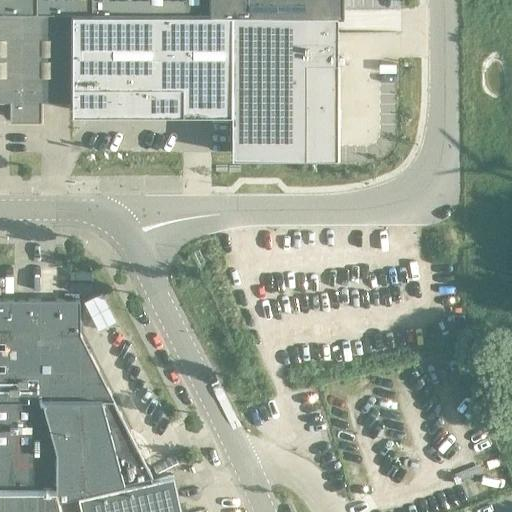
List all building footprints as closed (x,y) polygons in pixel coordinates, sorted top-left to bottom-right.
[(0,0),(0,8),(36,9),(35,0),(0,0)] [(35,0),(36,9),(71,9),(91,9),(91,0),(35,0)] [(91,0),(91,9),(209,9),(209,0),(91,0)] [(209,0),(209,9),(231,9),(336,9),(340,9),(341,9),(340,6),(338,0),(209,0)] [(36,9),(0,8),(0,97),(10,97),(10,117),(41,117),(40,97),(71,97),(71,9),(36,9)] [(91,9),(71,9),(71,97),(72,97),(72,109),(73,109),(211,109),(231,109),(231,9),(209,9),(91,9)] [(336,9),(231,9),(231,109),(231,153),(335,153),(336,153),(336,9)] [(0,396),(113,397),(80,332),(80,298),(0,298),(0,396)] [(0,396),(0,486),(56,487),(58,496),(152,474),(113,397),(0,396)] [(180,511),(172,474),(59,500),(61,511),(180,511)] [(0,511),(61,511),(59,500),(58,496),(56,487),(0,486),(0,511)]
